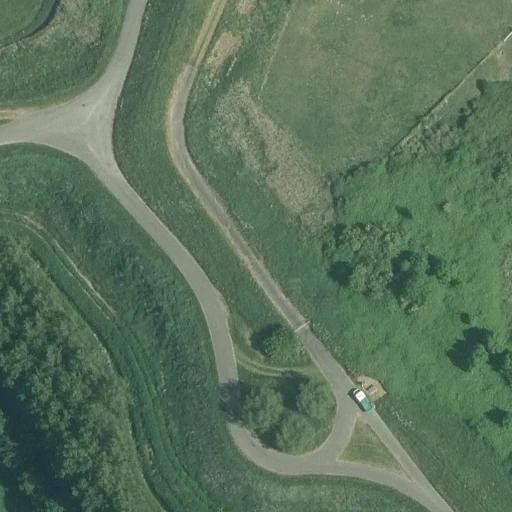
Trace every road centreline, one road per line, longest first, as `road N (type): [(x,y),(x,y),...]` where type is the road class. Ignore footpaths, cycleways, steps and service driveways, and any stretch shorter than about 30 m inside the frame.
road 1 (unclassified): [(348,386),(191,200),(173,146),(177,93),(215,0)]
road 2 (unclassified): [(303,466),(263,452),(242,431),(206,298),(103,167),(91,132)]
road 3 (unclassified): [(91,132),(137,0)]
road 4 (unclassified): [(422,488),(348,386)]
road 5 (unclassified): [(422,488),(364,471),(303,466)]
